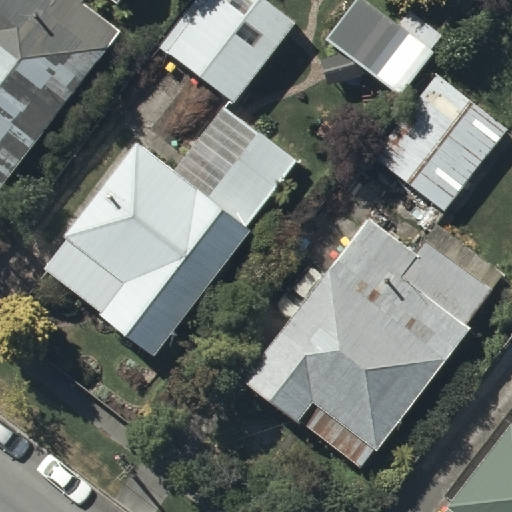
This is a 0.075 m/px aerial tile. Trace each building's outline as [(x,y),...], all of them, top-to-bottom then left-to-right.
[(0,0),(0,187),(116,32),(81,7),(86,0),(108,0),(124,12),(132,0),(0,0)] [(239,108),(301,23),(271,0),(200,0),(160,50),(239,108)] [(362,1),(329,44),(346,57),(322,61),(326,86),(371,78),(401,100),(447,39),(412,13),(400,29),(362,1)] [(511,137),(511,132),(442,77),(374,159),(449,216),(511,137)] [(102,323),(155,363),(254,237),(248,232),(301,163),(227,107),(178,172),(142,145),(66,245),(69,248),(48,275),(106,318),(102,323)] [(306,426),(362,470),(375,455),(378,458),(476,332),(468,326),(493,294),(429,244),(419,258),(374,223),(246,388),(301,431),(306,426)] [(511,511),(511,430),(448,511),(511,511)]
